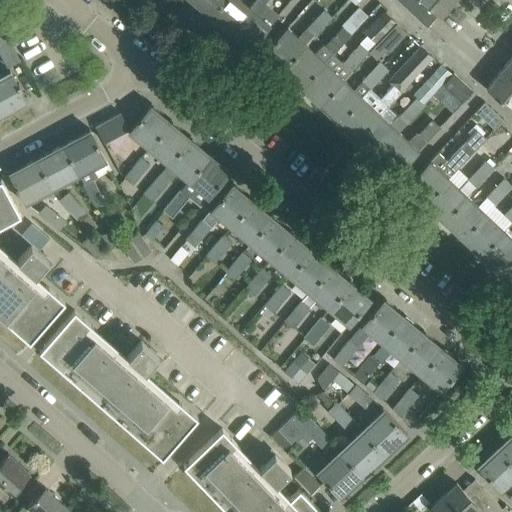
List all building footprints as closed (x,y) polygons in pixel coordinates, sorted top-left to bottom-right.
[(190,0),(209,15),(221,0),(190,0)] [(230,33),(250,8),(240,0),(221,0),(209,15),(230,33)] [(256,0),(250,8),(230,33),(250,49),(279,14),(265,3),(268,0),(256,0)] [(399,0),(420,19),(430,8),(421,0),(399,0)] [(441,16),(454,0),(421,0),(430,8),(441,16)] [(300,87),(367,15),(358,7),(341,25),(342,27),(324,45),(323,44),(314,54),(305,45),(282,69),(300,87)] [(376,43),(395,22),(384,12),(365,33),(376,43)] [(319,14),(305,28),(313,36),(314,36),(328,22),(319,14)] [(319,104),(342,80),(369,51),(360,43),(342,62),(333,54),(367,17),(368,16),(367,15),(300,87),(319,104)] [(387,54),(407,33),(395,22),(376,43),(368,52),(377,60),(384,52),(387,54)] [(0,52),(7,66),(19,60),(1,27),(0,27),(0,52)] [(282,69),(305,45),(286,27),(263,52),(282,69)] [(401,91),(433,57),(421,45),(388,80),(392,84),(380,97),(371,88),(389,70),(387,68),(338,122),(356,139),(379,114),(379,115),(388,106),(389,106),(402,92),(401,91)] [(511,74),(511,55),(503,67),(511,74)] [(338,122),(387,68),(379,61),(361,80),(362,81),(353,90),(342,80),(319,104),(338,122)] [(432,94),(452,73),(441,64),(413,94),(416,96),(398,115),(389,124),(379,115),(379,114),(356,139),(375,157),(398,132),(407,123),(407,124),(426,104),(424,103),(433,94),(432,94)] [(511,109),(511,74),(503,67),(486,88),(511,109)] [(0,115),(0,116),(27,101),(19,88),(21,87),(18,83),(17,84),(10,70),(0,74),(0,115)] [(432,94),(433,94),(452,113),(473,91),(453,72),(452,73),(432,94)] [(504,119),(484,101),(474,112),(494,130),(504,119)] [(129,131),(149,147),(170,121),(168,122),(150,107),(152,106),(150,105),(129,131)] [(95,125),(103,140),(126,128),(128,126),(120,112),(95,125)] [(394,174),(439,127),(431,119),(418,133),(416,132),(407,141),(398,132),(375,157),(394,174)] [(170,121),(149,147),(168,163),(190,137),(189,137),(188,138),(170,123),(171,122),(170,121)] [(61,143),(78,175),(79,175),(84,183),(82,184),(95,208),(106,202),(93,178),(110,169),(105,161),(106,160),(89,128),(61,143)] [(447,178),(486,138),(476,129),(465,140),(447,160),(438,152),(429,161),(429,160),(406,185),(424,203),(447,178)] [(188,180),(210,154),(209,153),(208,155),(189,140),(191,138),(190,137),(168,164),(168,163),(143,192),(152,200),(177,171),(188,180)] [(52,189),(78,175),(61,143),(34,157),(52,189)] [(188,180),(208,197),(230,170),(228,169),(227,171),(209,156),(210,154),(188,180)] [(123,177),(133,185),(150,164),(141,156),(123,177)] [(25,203),(52,189),(34,157),(8,171),(25,203)] [(485,159),(467,180),(476,188),(494,168),(485,159)] [(467,197),(476,188),(467,180),(458,189),(447,178),(424,203),(443,220),(466,196),(467,197)] [(0,226),(21,215),(1,179),(0,179),(0,226)] [(485,196),(494,205),(511,187),(503,179),(485,196)] [(230,226),(252,199),(232,183),(210,209),(202,218),(185,238),(194,246),(220,217),(230,226)] [(179,189),(163,210),(172,217),(189,197),(180,190),(179,189)] [(86,212),(69,191),(59,199),(77,220),(86,212)] [(467,197),(466,196),(443,220),(462,238),(485,213),(486,214),(494,205),(485,196),(476,206),(467,197)] [(250,242),(272,216),(252,199),(230,226),(250,242)] [(38,212),(59,229),(66,221),(45,204),(38,212)] [(511,204),(503,214),(511,222),(511,204)] [(511,222),(503,214),(495,223),(486,214),(485,213),(462,238),(481,255),(503,231),(504,232),(511,223),(511,222)] [(270,259),(291,232),(272,216),(250,242),(270,259)] [(152,239),(163,225),(156,219),(145,233),(152,239)] [(111,229),(102,236),(110,248),(120,242),(111,229)] [(151,250),(141,236),(138,231),(121,244),(133,263),(151,250)] [(511,239),(504,232),(503,231),(481,255),(499,273),(511,259),(511,239)] [(290,275),(311,249),(291,232),(270,259),(290,275)] [(81,242),(95,258),(105,250),(91,233),(81,242)] [(214,263),(231,242),(222,234),(204,255),(214,263)] [(31,244),(17,260),(35,275),(48,259),(31,244)] [(177,265),(188,252),(181,246),(170,259),(177,265)] [(310,291),(331,265),(311,249),(290,275),(310,291)] [(251,258),(243,252),(242,251),(230,265),(239,273),(251,258)] [(0,316),(6,322),(13,314),(20,321),(14,329),(29,342),(65,301),(46,285),(45,286),(48,288),(44,293),(0,254),(0,316)] [(511,259),(499,273),(511,284),(511,259)] [(329,307),(351,282),(331,265),(310,291),(329,307)] [(262,267),(249,282),(259,290),(271,275),(262,267)] [(349,324),(370,298),(351,282),(329,307),(349,324)] [(290,292),(281,284),(264,305),(273,312),(290,292)] [(310,308),(301,299),(283,320),(293,329),(310,308)] [(360,324),(350,337),(359,345),(370,332),(382,342),(404,316),(383,299),(378,305),(362,325),(360,324)] [(74,310),(45,343),(55,352),(49,359),(65,374),(72,366),(80,373),(73,380),(114,416),(121,409),(129,415),(122,423),(139,438),(145,430),(153,437),(146,444),(162,458),(198,417),(179,401),(178,402),(181,404),(177,409),(85,329),(89,325),(92,327),(93,326),(74,310)] [(331,323),(322,316),(305,337),(314,344),(331,323)] [(402,358),(423,332),(404,316),(382,342),(402,358)] [(422,374),(443,348),(423,332),(402,358),(422,374)] [(359,345),(350,337),(332,358),(342,366),(359,345)] [(141,340),(127,356),(145,371),(158,355),(141,340)] [(441,390),(463,364),(443,348),(422,374),(441,390)] [(353,375),(362,383),(379,362),(370,354),(353,375)] [(295,357),(283,371),(298,383),(310,370),(295,357)] [(323,390),(339,371),(329,363),(316,378),(323,390)] [(389,371),(379,382),(372,391),(382,400),(399,378),(389,371)] [(347,393),(368,411),(376,401),(355,384),(347,393)] [(410,426),(419,416),(408,408),(419,395),(409,387),(392,408),(410,426)] [(336,402),(327,410),(346,429),(355,421),(336,402)] [(310,435),(324,450),(333,441),(300,407),(271,435),(286,451),(303,435),(306,438),(310,435)] [(360,428),(385,455),(407,434),(382,407),(360,428)] [(216,434),(190,458),(199,468),(192,475),(207,491),(215,484),(222,492),(215,498),(227,511),(321,511),(299,489),(289,498),(284,503),(231,448),(236,444),(238,447),(239,446),(222,428),(216,434)] [(363,476),(385,455),(360,428),(338,449),(363,476)] [(511,432),(496,447),(511,465),(511,432)] [(500,490),(511,478),(511,465),(496,447),(477,465),(500,490)] [(340,496),(363,476),(338,449),(316,470),(340,496)] [(0,484),(11,494),(30,473),(8,453),(0,461),(0,484)] [(290,469),(274,453),(259,467),(275,484),(290,469)] [(302,467),(293,476),(310,494),(319,485),(302,467)] [(502,509),(483,488),(471,499),(456,483),(432,505),(438,511),(500,511),(501,511),(503,509),(502,509)] [(58,511),(65,505),(44,486),(27,505),(25,503),(16,511),(58,511)]
